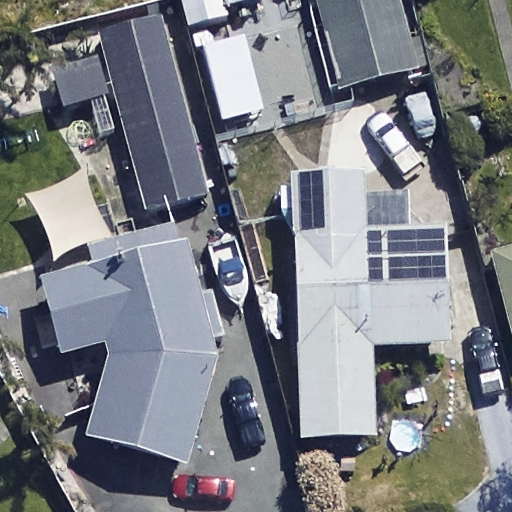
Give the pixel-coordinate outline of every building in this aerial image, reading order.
[(266,0),(217,0),(182,8),(188,35),(270,17),(266,0)] [(413,86),(391,0),(316,0),(342,104),(413,86)] [(210,205),(157,23),(96,40),(148,222),(210,205)] [(84,183),(31,203),(53,264),(106,244),(84,183)] [(407,209),(367,210),(366,186),(297,188),(303,453),(377,452),(375,360),(452,358),(449,244),(408,245),(407,209)] [(89,449),(191,477),(221,369),(197,253),(43,289),(62,370),(114,358),(89,449)] [(511,263),(495,268),(511,340),(511,263)]
